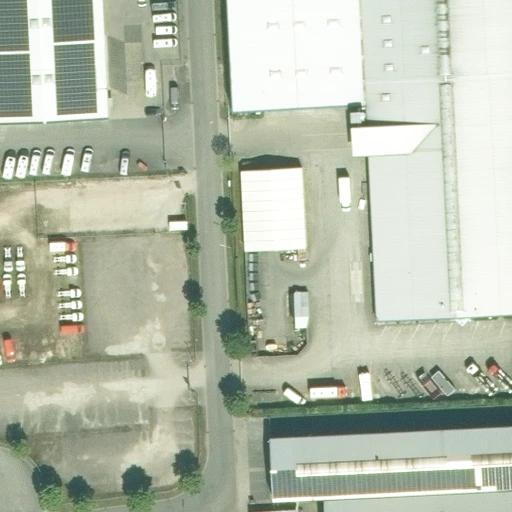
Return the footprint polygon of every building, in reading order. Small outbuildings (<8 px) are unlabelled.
[(103,0),(0,0),(0,121),(108,115),(103,0)] [(336,108),(365,106),(357,0),(237,0),(246,114),(336,108)] [(511,0),(360,0),(365,106),(366,126),(353,127),(354,158),(370,157),(378,321),(450,317),(462,328),(472,316),(511,314),(511,0)] [(303,167),(240,170),(244,253),(307,250),(303,167)] [(298,291),(298,327),(312,327),(312,291),(298,291)] [(511,511),(511,424),(267,436),(271,502),(325,500),(325,511),(511,511)]
